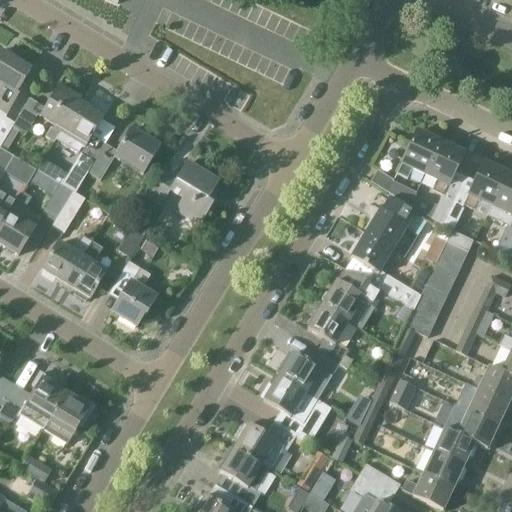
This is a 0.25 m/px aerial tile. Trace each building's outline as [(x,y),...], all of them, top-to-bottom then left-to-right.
[(0,149),(12,130),(14,126),(4,119),(19,95),(18,94),(31,71),(1,54),(0,56),(0,99),(2,100),(0,103),(0,149)] [(56,142),(59,138),(79,105),(81,102),(58,88),(45,110),(29,101),(14,126),(12,130),(25,138),(38,117),(55,128),(52,131),(51,130),(46,139),(55,145),(56,142)] [(103,119),(79,105),(59,138),(56,142),(78,155),(80,151),(85,150),(87,147),(91,149),(81,168),(75,164),(68,177),(60,173),(54,183),(72,195),(74,196),(87,175),(94,163),(105,147),(92,139),(103,119)] [(116,154),(113,159),(114,160),(143,178),(160,150),(130,132),(116,154)] [(412,171),(424,177),(440,145),(416,134),(401,166),(396,176),(407,181),(412,171)] [(437,183),(432,193),(443,198),(450,184),(463,156),(440,145),(424,177),(437,183)] [(0,172),(4,175),(26,189),(29,183),(36,173),(6,154),(0,150),(0,172)] [(37,174),(48,180),(55,169),(44,163),(37,174)] [(107,171),(94,163),(87,175),(100,183),(107,171)] [(484,223),(487,219),(491,209),(507,176),(483,165),(463,208),(474,213),(472,217),(484,223)] [(128,230),(132,232),(143,238),(169,194),(181,201),(174,213),(199,228),(212,206),(207,203),(217,186),(185,166),(174,184),(160,176),(128,230)] [(0,172),(0,231),(15,206),(0,196),(0,181),(4,175),(0,172)] [(53,198),(44,211),(45,211),(42,216),(54,224),(58,219),(57,219),(72,195),(54,183),(48,180),(37,174),(36,173),(29,183),(53,198)] [(487,219),(510,230),(511,224),(511,174),(510,174),(509,177),(507,176),(491,209),(487,219)] [(416,196),(392,185),(387,196),(410,209),(416,196)] [(54,224),(52,228),(64,236),(86,203),(74,196),(72,195),(57,219),(58,219),(54,224)] [(17,207),(15,206),(0,231),(0,247),(17,258),(39,220),(24,211),(31,201),(23,196),(17,207)] [(431,220),(443,227),(453,206),(440,200),(431,220)] [(380,212),(365,236),(392,253),(405,231),(417,239),(426,224),(404,210),(388,201),(381,212),(380,212)] [(464,211),(453,206),(443,227),(453,233),(464,211)] [(143,238),(132,232),(120,253),(130,260),(143,238)] [(451,234),(445,246),(467,256),(473,244),(451,234)] [(345,273),(347,274),(382,296),(391,281),(379,274),(392,253),(365,236),(350,260),(352,261),(345,273)] [(40,273),(64,287),(90,244),(79,238),(70,253),(57,245),(40,273)] [(141,250),(153,258),(159,249),(147,241),(141,250)] [(423,263),(434,268),(445,246),(434,241),(423,263)] [(92,266),(101,251),(90,244),(64,287),(75,294),(73,297),(84,304),(86,301),(88,302),(105,274),(92,266)] [(462,267),(467,256),(445,246),(440,257),(462,267)] [(462,267),(440,257),(435,267),(457,277),(462,267)] [(128,265),(108,297),(118,303),(111,315),(135,330),(143,316),(145,317),(155,300),(141,291),(149,278),(128,265)] [(452,288),(457,277),(435,267),(430,278),(452,288)] [(323,305),(321,308),(349,324),(362,303),(374,310),(382,296),(347,274),(340,286),(336,284),(329,295),(325,295),(321,302),(323,305)] [(447,299),(452,288),(430,278),(425,288),(447,299)] [(490,279),(476,310),(486,315),(495,295),(504,300),(510,288),(490,279)] [(382,296),(406,310),(414,295),(391,281),(382,296)] [(425,288),(422,294),(420,299),(442,309),(447,299),(425,288)] [(437,320),(442,309),(420,299),(415,309),(437,320)] [(324,342),(316,354),(339,367),(348,373),(353,364),(344,359),(348,353),(336,346),(349,324),(321,308),(307,332),(324,342)] [(432,330),(437,320),(415,309),(410,320),(432,330)] [(476,310),(465,332),(475,337),(486,315),(476,310)] [(432,330),(410,320),(405,330),(415,335),(427,341),(432,330)] [(405,330),(394,354),(404,359),(415,335),(405,330)] [(475,337),(465,332),(455,354),(465,359),(475,337)] [(499,348),(511,353),(511,336),(510,341),(504,338),(499,348)] [(511,353),(501,376),(511,381),(511,353)] [(317,403),(339,367),(316,354),(309,366),(292,355),(287,364),(284,362),(276,376),(279,378),(278,379),(317,403)] [(394,354),(383,376),(393,381),(404,359),(394,354)] [(0,405),(11,387),(0,379),(0,361),(2,358),(0,356),(0,405)] [(472,390),(477,393),(507,407),(511,397),(511,381),(501,376),(488,370),(482,382),(477,380),(472,390)] [(15,417),(42,433),(65,395),(52,388),(54,385),(39,375),(31,388),(35,390),(30,398),(11,387),(0,405),(0,408),(2,410),(0,412),(0,421),(7,425),(10,424),(15,417)] [(383,376),(372,401),(382,405),(393,381),(383,376)] [(280,414),(273,426),(295,439),(304,445),(308,447),(330,411),(317,403),(278,379),(272,388),(269,386),(259,400),(263,403),(263,404),(280,414)] [(398,384),(388,405),(404,413),(414,391),(398,384)] [(477,393),(466,416),(497,430),(507,407),(477,393)] [(66,448),(71,439),(78,428),(81,430),(94,409),(77,399),(76,402),(65,395),(42,433),(66,448)] [(372,401),(361,423),(371,428),(382,405),(372,401)] [(466,416),(456,437),(456,438),(473,446),(473,447),(486,452),(491,442),(495,444),(500,434),(496,432),(497,430),(466,416)] [(371,428),(361,423),(351,444),(361,449),(371,428)] [(244,428),(236,440),(239,442),(234,451),(267,471),(270,473),(283,452),(286,454),(293,443),(295,439),(273,426),(266,438),(249,427),(247,430),(244,428)] [(443,432),(432,456),(462,470),(473,447),(473,446),(456,438),(456,437),(443,432)] [(295,439),(293,443),(302,449),(304,445),(295,439)] [(348,451),(337,446),(330,460),(341,465),(348,451)] [(236,486),(229,497),(251,511),(260,496),(255,493),(267,471),(234,451),(233,453),(229,451),(222,463),(225,466),(219,475),(236,486)] [(322,471),(328,462),(317,455),(311,464),(322,471)] [(432,456),(422,479),(452,493),(462,470),(432,456)] [(18,471),(44,487),(51,475),(25,459),(18,471)] [(367,468),(360,478),(393,499),(400,488),(367,468)] [(362,500),(354,511),(388,511),(386,510),(393,499),(360,478),(351,493),(362,500)] [(443,511),(452,493),(422,479),(417,490),(406,485),(401,494),(412,499),(412,500),(436,511),(443,511)] [(195,511),(250,511),(251,511),(229,497),(217,490),(214,488),(207,500),(205,499),(203,501),(200,499),(193,510),(195,511)] [(48,490),(40,504),(48,509),(57,495),(48,490)] [(0,511),(17,511),(3,503),(3,502),(0,499),(0,511)]
